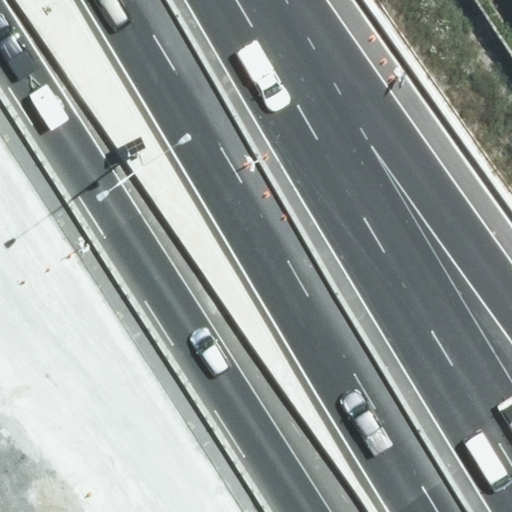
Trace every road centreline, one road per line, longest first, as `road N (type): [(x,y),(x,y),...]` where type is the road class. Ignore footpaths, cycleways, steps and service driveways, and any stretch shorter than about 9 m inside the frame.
road 1 (motorway): [(183,0),(511,511)]
road 2 (motorway): [(294,511),(0,35)]
road 3 (motorway): [(266,0),(511,299)]
